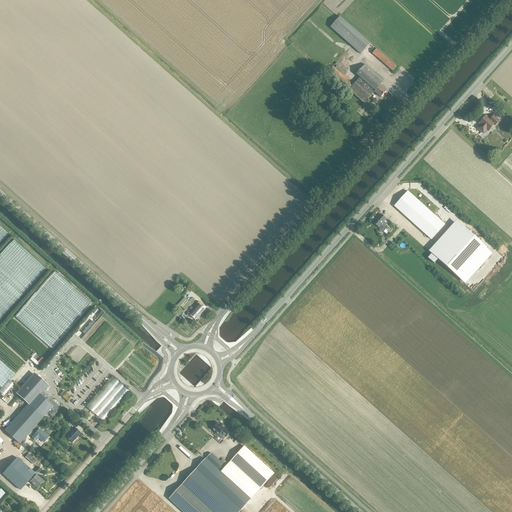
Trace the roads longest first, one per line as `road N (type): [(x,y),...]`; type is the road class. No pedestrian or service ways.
road 1 (unclassified): [(215,320),(502,0)]
road 2 (tertiary): [(249,338),(511,44)]
road 3 (secondary): [(159,334),(0,193)]
road 4 (secondary): [(359,511),(246,411)]
road 5 (tertiary): [(135,409),(42,511)]
